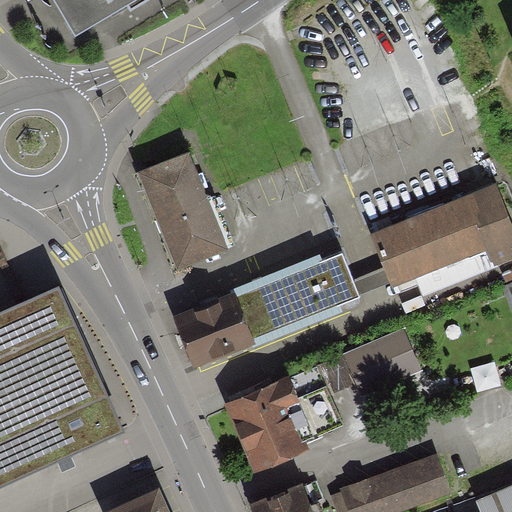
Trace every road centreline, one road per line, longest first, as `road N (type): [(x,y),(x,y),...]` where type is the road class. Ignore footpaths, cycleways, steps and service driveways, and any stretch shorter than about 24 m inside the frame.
road 1 (primary): [(213,511),(109,292)]
road 2 (secondary): [(260,0),(81,119)]
road 3 (primary): [(109,292),(81,167)]
road 4 (primary): [(21,201),(109,292)]
